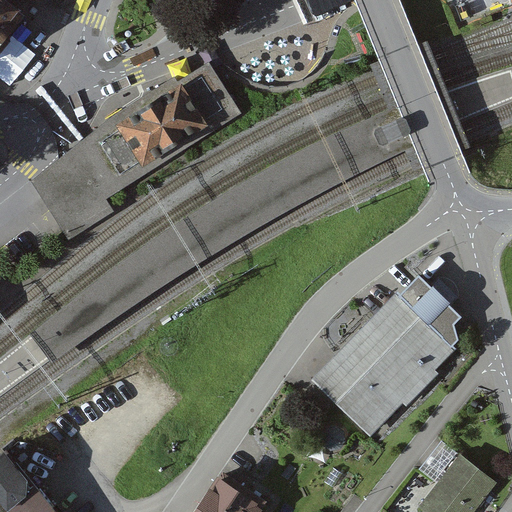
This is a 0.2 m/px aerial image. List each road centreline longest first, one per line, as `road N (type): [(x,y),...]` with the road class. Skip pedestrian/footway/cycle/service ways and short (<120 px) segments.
road 1 (residential): [(464,213),(435,220),(325,301),(178,511)]
road 2 (unclassified): [(62,96),(307,0)]
road 3 (residential): [(377,0),(464,213)]
road 4 (residential): [(497,366),(471,379),(367,511)]
road 5 (residential): [(464,213),(497,366)]
